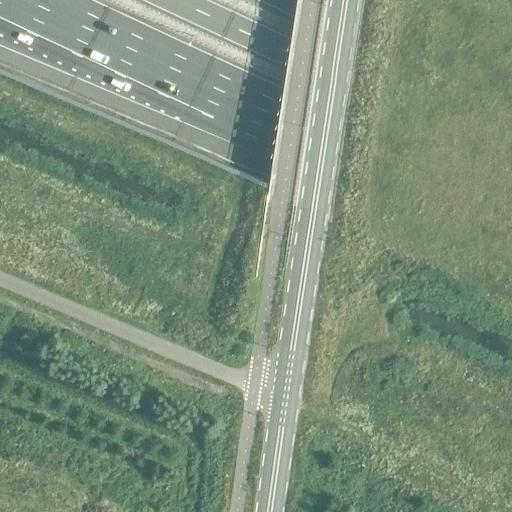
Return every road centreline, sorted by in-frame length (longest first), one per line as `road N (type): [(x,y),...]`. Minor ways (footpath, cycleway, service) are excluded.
road 1 (motorway): [(15,0),(511,224)]
road 2 (secondary): [(286,398),(345,0)]
road 3 (motorway): [(183,0),(511,146)]
road 4 (unclassified): [(286,398),(0,280)]
road 5 (track): [(511,506),(286,398)]
road 6 (motorway): [(511,70),(355,0)]
